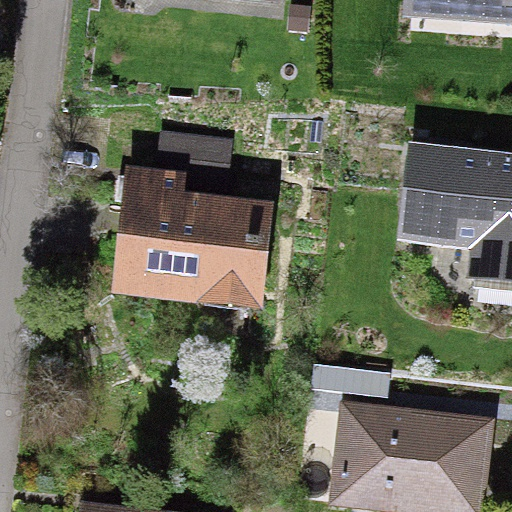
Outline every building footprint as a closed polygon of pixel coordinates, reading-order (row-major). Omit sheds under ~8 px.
[(277,0),(175,0),(277,8),(277,0)] [(511,0),(412,0),(411,15),(511,21),(511,0)] [(229,147),(162,140),(159,173),(226,179),(229,147)] [(511,170),(409,161),(400,253),(463,259),(459,305),(511,309),(511,170)] [(180,189),(117,183),(104,311),(255,326),(266,218),(178,209),(180,189)] [(474,511),(485,433),(339,415),(326,511),(474,511)]
